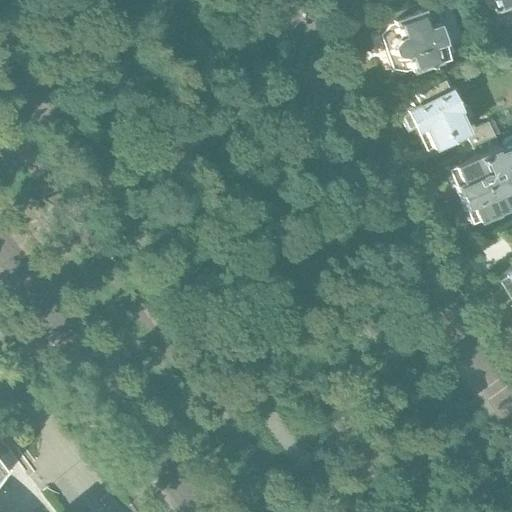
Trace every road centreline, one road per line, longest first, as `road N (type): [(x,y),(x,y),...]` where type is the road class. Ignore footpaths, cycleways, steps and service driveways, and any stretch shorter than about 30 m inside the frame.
road 1 (residential): [(291,0),(378,196),(511,414)]
road 2 (tertiary): [(190,511),(0,254)]
